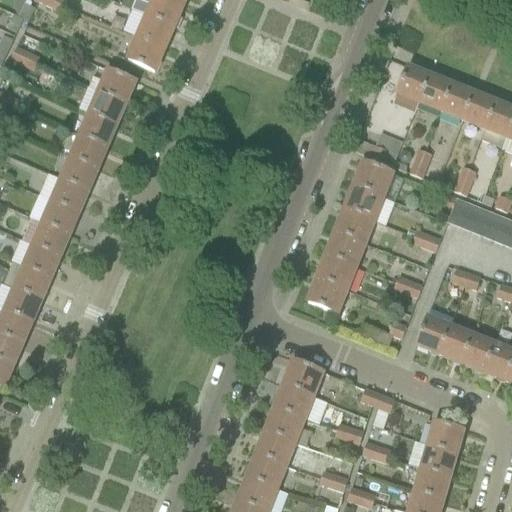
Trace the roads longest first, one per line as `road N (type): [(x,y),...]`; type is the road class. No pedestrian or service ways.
road 1 (residential): [(7,511),(228,0)]
road 2 (residential): [(481,511),(501,435),(487,418),(258,320)]
road 3 (tertiary): [(258,320),(384,0)]
road 4 (tertiary): [(183,511),(258,320)]
